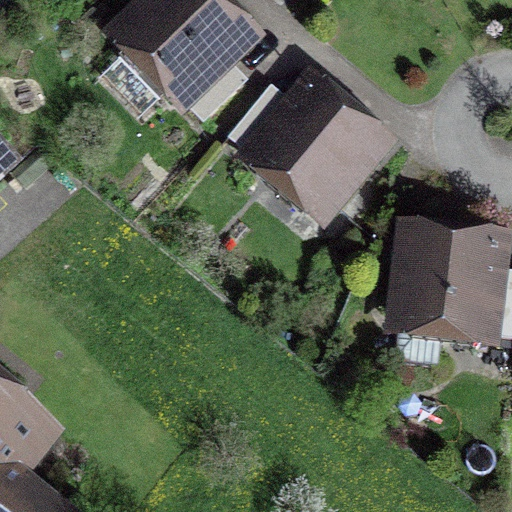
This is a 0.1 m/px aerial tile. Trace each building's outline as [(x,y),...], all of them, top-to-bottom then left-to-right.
[(190,119),(261,54),(210,0),(157,0),(116,39),(190,119)] [(329,215),(401,133),(309,53),(237,136),(329,215)] [(0,136),(0,179),(21,159),(0,136)] [(511,246),(511,221),(401,207),(385,323),(500,339),(511,246)] [(79,511),(25,470),(66,419),(0,367),(0,511),(79,511)]
